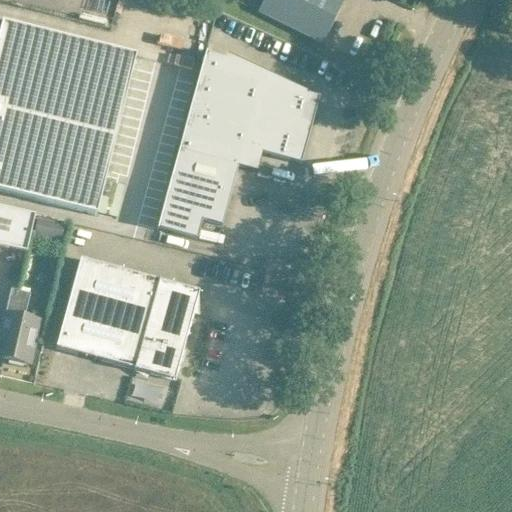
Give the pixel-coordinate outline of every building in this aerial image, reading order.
[(322,45),(344,0),(263,0),(257,13),(322,45)] [(0,193),(94,217),(133,58),(0,24),(0,193)] [(164,35),(161,47),(186,54),(189,42),(164,35)] [(236,168),(256,173),(261,155),(298,165),(317,99),(224,56),(223,59),(204,54),(156,229),(195,240),(200,221),(219,226),(236,168)] [(0,206),(26,213),(29,202),(0,195),(0,206)] [(0,208),(0,247),(26,254),(34,217),(0,208)] [(63,228),(37,222),(34,236),(60,242),(63,228)] [(199,294),(80,261),(55,349),(174,382),(199,294)] [(5,314),(4,314),(0,333),(0,342),(6,344),(2,360),(29,366),(34,346),(39,322),(24,318),(29,295),(10,291),(5,314)]
